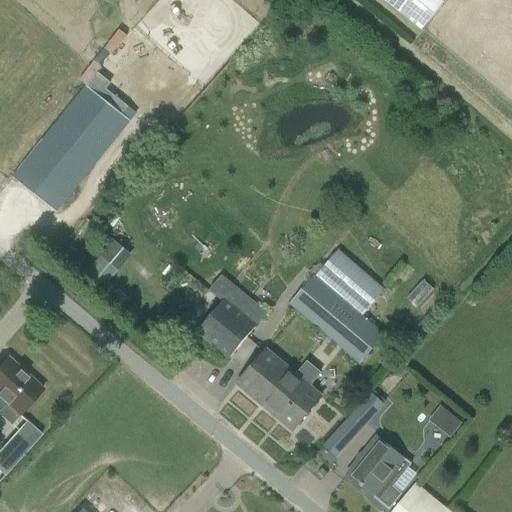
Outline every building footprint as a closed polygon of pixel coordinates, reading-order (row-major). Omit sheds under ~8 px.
[(387,0),(423,29),(445,1),(443,0),(387,0)] [(56,213),(69,196),(137,114),(128,107),(121,115),(88,87),(14,178),(56,213)] [(117,237),(89,266),(108,284),(136,255),(117,237)] [(318,270),(289,304),(359,364),(384,334),(362,316),(384,290),(338,250),(319,271),(318,270)] [(255,324),(265,311),(222,275),(209,291),(223,302),(197,332),(229,358),(256,325),(255,324)] [(307,362),(296,375),(267,350),(238,384),(293,431),(322,397),(310,387),(321,374),(307,362)] [(7,358),(0,365),(0,399),(18,415),(42,388),(7,358)] [(374,393),(324,443),(338,456),(388,406),(374,393)] [(441,404),(430,419),(452,436),(464,421),(441,404)] [(26,422),(15,434),(30,448),(41,435),(26,422)] [(411,466),(404,460),(377,438),(348,475),(375,497),(390,509),(402,494),(394,487),(409,468),(411,466)] [(449,511),(415,484),(391,511),(449,511)]
